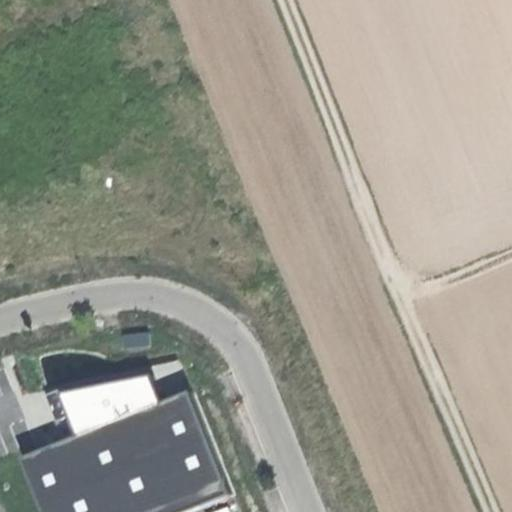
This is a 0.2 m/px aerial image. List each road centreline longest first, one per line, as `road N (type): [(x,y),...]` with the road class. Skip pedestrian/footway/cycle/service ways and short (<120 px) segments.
road 1 (track): [(285,0),(492,511)]
road 2 (unclassified): [(307,511),(249,362),(226,331),(186,301),(133,291),(0,319)]
